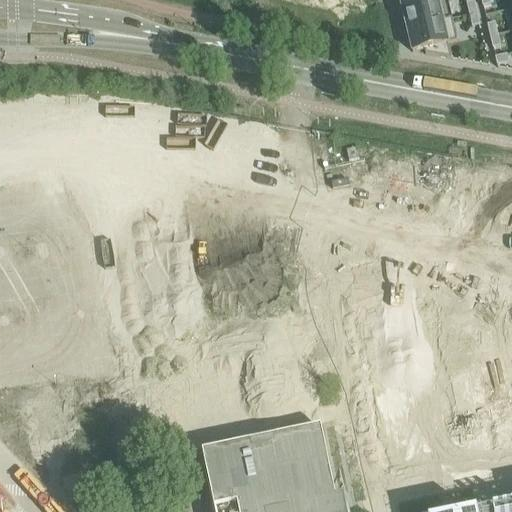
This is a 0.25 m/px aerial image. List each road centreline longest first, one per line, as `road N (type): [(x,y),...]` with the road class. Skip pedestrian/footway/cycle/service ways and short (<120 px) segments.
road 1 (secondary): [(511,109),(135,39)]
road 2 (secondary): [(135,39),(79,17),(0,10)]
road 3 (secondary): [(0,41),(135,39)]
